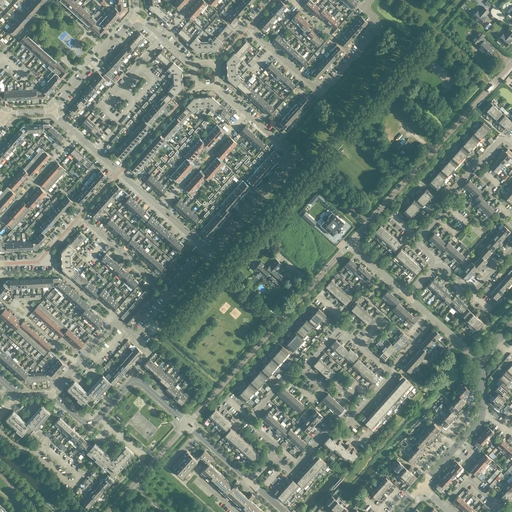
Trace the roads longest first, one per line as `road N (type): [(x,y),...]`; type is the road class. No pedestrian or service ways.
road 1 (residential): [(77,364),(114,323),(136,334),(171,296),(79,215),(39,260),(0,263)]
road 2 (residential): [(245,113),(292,161),(209,254),(160,209)]
road 3 (residential): [(273,0),(248,28),(321,93),(376,32),(369,0)]
road 4 (tertiary): [(187,424),(351,244)]
road 5 (tertiary): [(351,244),(511,63)]
road 6 (residential): [(52,108),(135,17)]
